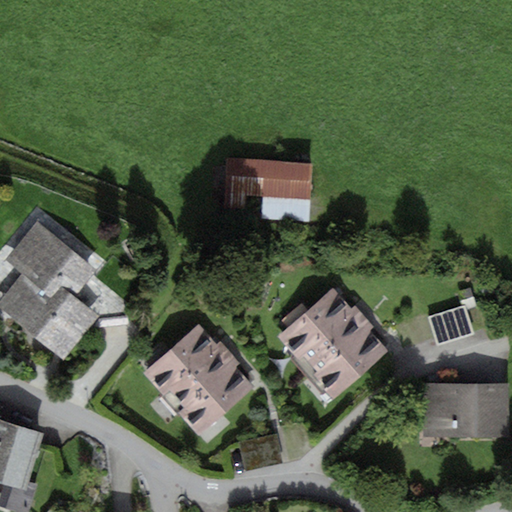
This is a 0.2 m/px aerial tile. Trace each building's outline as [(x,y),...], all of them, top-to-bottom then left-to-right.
[(316,162),(232,160),(231,198),(265,199),(263,222),(315,223),(316,162)] [(91,316),(36,271),(2,313),(57,358),(91,316)] [(394,357),(337,289),(267,348),(324,416),(394,357)] [(468,303),(431,315),(441,346),(477,334),(468,303)] [(204,323),(145,377),(199,436),(258,382),(204,323)] [(510,386),(424,386),(425,443),(510,443),(510,386)] [(48,434),(0,418),(0,481),(29,491),(48,434)] [(279,435),(243,441),(248,471),(284,465),(279,435)] [(29,511),(34,497),(4,489),(0,502),(0,507),(16,511),(29,511)]
